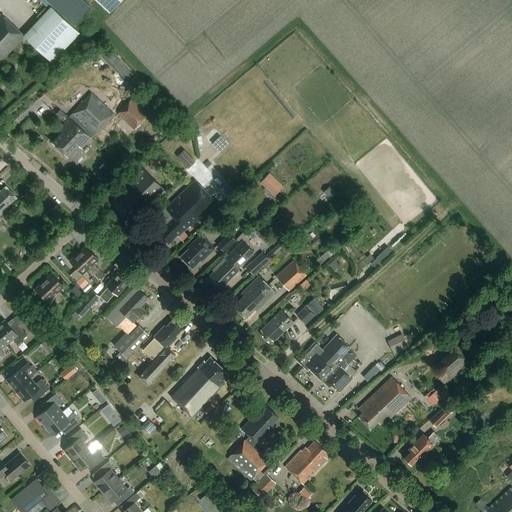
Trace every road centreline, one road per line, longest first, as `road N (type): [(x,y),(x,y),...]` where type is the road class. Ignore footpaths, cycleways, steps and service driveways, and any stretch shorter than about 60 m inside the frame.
road 1 (tertiary): [(424,511),(89,218)]
road 2 (track): [(267,374),(453,206)]
road 3 (residential): [(0,408),(92,511)]
road 4 (residential): [(89,218),(0,299)]
